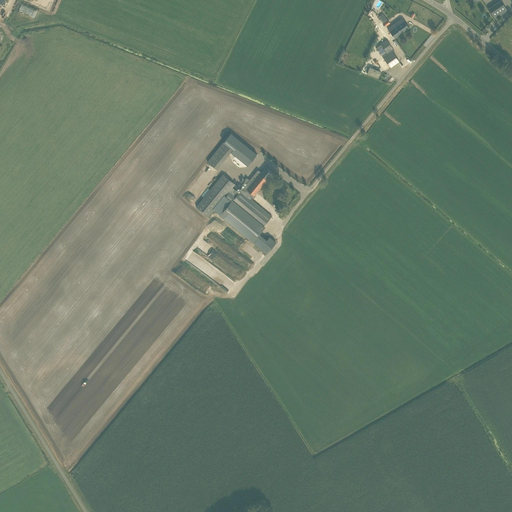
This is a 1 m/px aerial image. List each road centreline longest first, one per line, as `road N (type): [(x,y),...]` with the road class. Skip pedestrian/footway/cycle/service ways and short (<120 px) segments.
road 1 (unclassified): [(313,195),(462,18)]
road 2 (unclassified): [(85,511),(0,370)]
